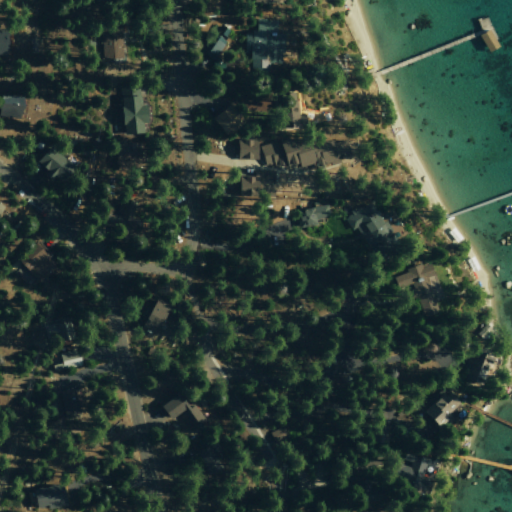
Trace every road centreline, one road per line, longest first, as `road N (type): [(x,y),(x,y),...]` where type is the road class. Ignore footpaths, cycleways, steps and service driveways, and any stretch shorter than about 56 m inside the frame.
road 1 (residential): [(156,511),(98,270),(63,226),(0,173)]
road 2 (residential): [(183,269),(191,204),(171,0)]
road 3 (residential): [(272,511),(272,467),(207,359),(183,269)]
